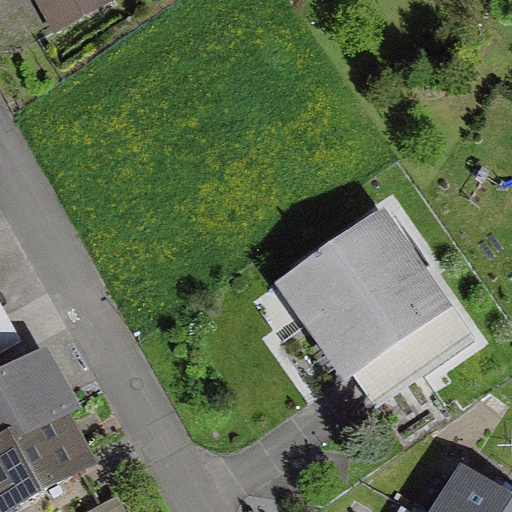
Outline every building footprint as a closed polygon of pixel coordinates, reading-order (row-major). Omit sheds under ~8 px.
[(32,0),(50,33),(103,3),(101,0),(32,0)] [(303,326),(339,379),(340,381),(394,345),(416,377),(466,343),(444,312),(440,315),(378,223),(295,280),(319,315),(303,326)] [(0,356),(23,344),(8,318),(0,321),(0,356)] [(0,446),(61,413),(33,362),(0,380),(0,446)] [(1,511),(79,470),(62,441),(51,421),(62,415),(61,413),(0,446),(0,511),(1,511)] [(511,511),(511,504),(465,473),(439,511),(511,511)] [(95,511),(116,511),(111,503),(96,511),(95,511)]
